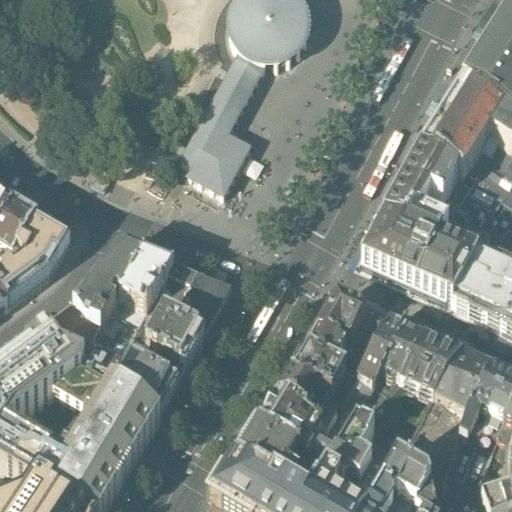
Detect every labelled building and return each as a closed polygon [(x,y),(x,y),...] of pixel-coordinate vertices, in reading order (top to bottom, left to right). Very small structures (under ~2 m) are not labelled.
[(253,0),(246,4),(240,8),(236,13),(233,18),(230,26),(228,35),(229,44),(231,50),(234,56),(238,62),(230,78),(209,115),(202,129),(181,168),(192,174),(187,183),(222,203),(236,177),(249,155),(226,143),(255,90),(263,76),(276,76),(284,73),(290,70),(298,63),(303,56),(305,50),(307,44),(307,37),(306,28),(304,22),(301,16),(297,12),(304,0),(253,0)] [(511,21),(497,46),(463,99),(511,133),(511,21)] [(441,133),(427,155),(475,186),(489,196),(487,200),(503,211),(511,217),(511,133),(463,99),(458,107),(441,133)] [(489,196),(475,186),(427,155),(425,159),(421,166),(469,197),(457,219),(468,226),(464,234),(482,244),(503,211),(487,200),(489,196)] [(469,197),(421,166),(410,184),(402,197),(427,214),(428,211),(440,217),(443,212),(457,219),(469,197)] [(427,214),(402,197),(391,216),(383,231),(403,241),(411,228),(419,227),(446,239),(457,219),(443,212),(440,217),(428,211),(427,214)] [(0,236),(11,217),(0,210),(0,236)] [(482,244),(489,247),(478,267),(511,281),(511,217),(503,211),(482,244)] [(0,269),(0,281),(10,274),(35,232),(25,225),(11,217),(0,236),(0,266),(2,268),(0,269)] [(438,254),(475,271),(478,267),(489,247),(482,244),(464,234),(468,226),(457,219),(446,239),(438,254)] [(393,290),(413,299),(438,254),(446,239),(419,227),(411,228),(403,241),(383,231),(359,275),(393,290)] [(0,281),(0,304),(8,315),(47,285),(68,252),(54,243),(35,232),(10,274),(0,281)] [(438,254),(413,299),(430,307),(450,316),(475,271),(438,254)] [(100,342),(142,265),(122,257),(95,288),(72,317),(84,335),(100,342)] [(92,355),(107,362),(116,346),(130,352),(131,350),(145,324),(172,278),(158,272),(142,265),(100,342),(92,355)] [(475,271),(450,316),(511,344),(511,281),(478,267),(475,271)] [(145,324),(161,326),(164,317),(180,323),(197,288),(184,283),(172,278),(145,324)] [(204,347),(230,301),(213,295),(197,288),(180,323),(164,317),(161,326),(176,331),(204,347)] [(336,308),(318,339),(340,351),(338,355),(345,359),(365,322),(336,308)] [(84,335),(72,317),(60,326),(44,337),(61,360),(84,370),(79,381),(80,383),(110,399),(159,428),(168,413),(177,398),(107,362),(92,355),(100,342),(84,335)] [(345,359),(335,376),(357,388),(387,332),(376,327),(365,322),(345,359)] [(161,326),(145,324),(131,350),(186,380),(195,363),(204,347),(176,331),(161,326)] [(357,388),(340,419),(354,427),(405,340),(395,335),(387,332),(357,388)] [(61,360),(44,337),(0,370),(0,480),(33,500),(38,493),(68,511),(108,511),(118,496),(159,428),(110,399),(66,472),(9,438),(12,432),(80,383),(79,381),(84,370),(61,360)] [(335,376),(345,359),(338,355),(340,351),(318,339),(313,349),(306,360),(335,376)] [(405,340),(354,427),(373,438),(399,391),(423,348),(414,344),(405,340)] [(116,346),(107,362),(177,398),(181,389),(186,380),(131,350),(130,352),(116,346)] [(423,348),(399,391),(433,407),(460,364),(435,353),(423,348)] [(335,376),(306,360),(299,372),(290,386),(306,396),(307,393),(322,400),(307,426),(305,431),(326,444),(340,419),(357,388),(335,376)] [(460,364),(433,407),(404,461),(417,470),(410,480),(411,482),(415,486),(424,492),(427,502),(429,511),(444,511),(440,501),(466,425),(491,377),(468,368),(460,364)] [(491,377),(466,425),(440,501),(444,511),(483,511),(481,504),(477,492),(490,460),(502,433),(511,413),(511,387),(510,386),(497,380),(491,377)] [(275,409),(307,426),(322,400),(307,393),(306,396),(290,386),(283,397),(275,409)] [(307,426),(275,409),(265,426),(255,442),(325,484),(338,492),(352,500),(370,470),(358,463),(366,450),(373,438),(354,427),(340,419),(326,444),(305,431),(307,426)] [(511,511),(511,413),(502,433),(490,460),(508,467),(507,495),(481,504),(483,511),(511,511)] [(299,511),(308,511),(325,484),(255,442),(246,457),(235,474),(299,511)] [(366,450),(358,463),(370,470),(391,480),(399,469),(366,450)] [(372,511),(420,511),(427,502),(424,492),(415,486),(411,482),(410,480),(417,470),(404,461),(399,469),(391,480),(372,511)] [(338,492),(330,506),(338,511),(372,511),(391,480),(370,470),(352,500),(338,492)] [(325,484),(308,511),(299,511),(235,474),(218,502),(219,507),(220,511),(338,511),(330,506),(338,492),(325,484)] [(24,511),(68,511),(38,493),(33,500),(24,511)] [(429,511),(427,502),(420,511),(429,511)]
